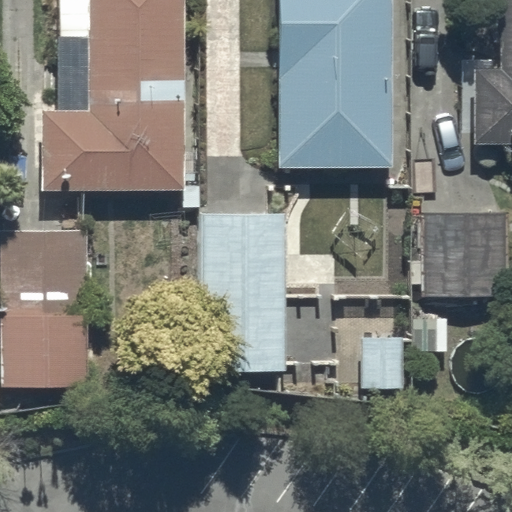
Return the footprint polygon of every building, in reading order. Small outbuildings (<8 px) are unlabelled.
[(176,18),(176,0),(53,0),(53,47),(82,47),(82,52),(38,57),(54,67),(69,82),(83,104),(83,122),(38,122),(38,199),(179,200),(179,215),(196,215),(195,191),(179,191),(180,148),(196,148),(196,108),(180,108),(180,18),(176,18)] [(384,0),(273,0),(273,178),(388,176),(384,0)] [(511,154),(511,0),(493,0),(494,78),(468,78),(469,155),(511,154)] [(501,220),(418,219),(417,304),(500,306),(501,220)] [(281,382),(281,225),(197,225),(197,382),(281,382)] [(0,397),(82,398),(84,243),(0,242),(0,397)] [(399,398),(398,345),(356,347),(357,399),(399,398)]
